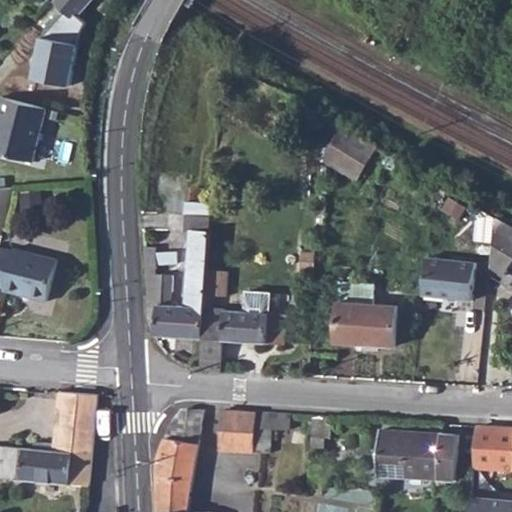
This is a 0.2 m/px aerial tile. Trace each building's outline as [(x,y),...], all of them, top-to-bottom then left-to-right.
[(81,18),(93,0),(57,0),(57,1),(81,18)] [(0,151),(31,159),(45,106),(0,95),(0,151)] [(378,150),(335,124),(334,135),(330,135),(328,163),(359,182),(378,150)] [(15,183),(0,184),(0,231),(3,232),(15,183)] [(171,304),(148,303),(148,313),(151,323),(155,332),(157,335),(204,339),(206,307),(207,294),(208,268),(210,233),(190,232),(184,305),(171,304)] [(0,280),(6,282),(5,285),(47,296),(58,255),(15,244),(13,248),(0,244),(0,280)] [(301,251),(301,272),(316,273),(317,245),(307,245),(306,251),(301,251)] [(157,247),(145,247),(146,268),(157,268),(157,264),(177,263),(176,252),(157,252),(157,247)] [(504,282),(511,287),(511,253),(503,248),(498,273),(507,278),(504,282)] [(428,253),(424,293),(476,298),(480,257),(428,253)] [(208,268),(207,294),(228,294),(229,269),(208,268)] [(173,274),(146,273),(147,287),(172,289),(173,274)] [(172,289),(147,287),(148,303),(171,304),(172,289)] [(204,339),(202,369),(223,370),(225,340),(286,345),(288,315),(270,313),(272,293),(248,291),(247,311),(206,307),(204,339)] [(339,302),(336,343),(394,347),(396,306),(339,302)] [(102,395),(62,392),(57,445),(37,443),(36,449),(0,444),(0,477),(92,487),(102,395)] [(158,480),(159,511),(194,511),(205,410),(184,409),(172,428),(165,441),(161,457),(158,470),(158,480)] [(224,411),(221,450),(271,454),(274,428),(290,429),(291,414),(224,411)] [(314,416),(313,444),(322,444),(323,434),(330,434),(330,416),(314,416)] [(511,427),(477,425),(474,468),(511,470),(511,427)] [(378,435),(376,475),(455,479),(457,434),(407,431),(407,435),(378,435)] [(511,511),(511,502),(473,501),(472,511),(511,511)]
